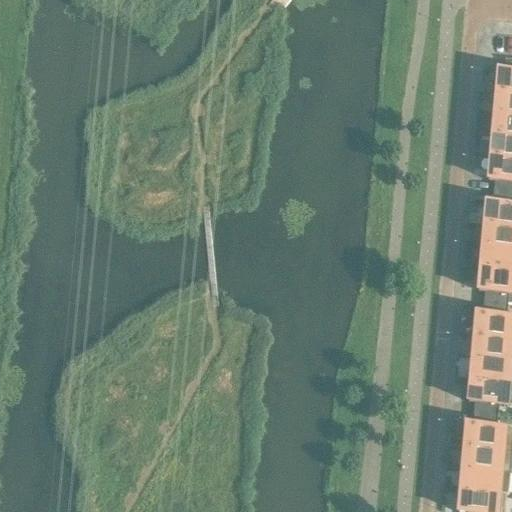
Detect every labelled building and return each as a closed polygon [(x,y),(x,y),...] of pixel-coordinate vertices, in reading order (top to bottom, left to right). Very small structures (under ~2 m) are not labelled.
[(497,94),(497,95),(511,96),(511,61),(505,61),(505,62),(506,62),(505,73),(499,72),(498,85),(497,94)] [(495,116),(495,117),(511,118),(511,96),(497,95),(496,107),(495,116)] [(493,137),(493,138),(511,139),(511,118),(495,117),(494,128),(493,137)] [(491,159),(491,160),(511,161),(511,139),(493,138),(492,150),(491,159)] [(489,180),(489,182),(495,182),(494,194),(511,195),(511,161),(491,160),(490,171),(489,180)] [(485,226),(485,227),(511,229),(511,195),(494,194),(493,205),(487,204),(486,217),(485,226)] [(483,248),(483,249),(511,251),(511,229),(485,227),(484,239),(483,248)] [(481,269),(481,270),(511,273),(511,251),(483,249),(482,260),(481,269)] [(479,291),(479,293),(485,293),(484,304),(508,307),(509,295),(511,295),(511,273),(481,270),(480,282),(479,291)] [(476,326),(475,337),(511,340),(511,318),(507,318),(508,307),(484,304),(483,316),(477,315),(477,317),(476,326)] [(474,347),(473,359),(511,362),(511,340),(475,337),(475,338),(474,347)] [(472,369),(471,380),(511,384),(511,362),(473,359),(473,360),(472,369)] [(470,390),(469,403),(475,404),(474,415),(498,417),(499,406),(511,407),(511,384),(471,380),(471,381),(470,390)] [(466,437),(465,448),(511,452),(511,429),(497,428),(498,417),(474,415),(473,426),(467,426),(467,427),(466,437)] [(464,458),(463,470),(511,474),(511,465),(511,452),(465,448),(465,449),(464,458)] [(462,479),(461,491),(507,495),(509,496),(511,474),(463,470),(462,479)] [(460,501),(459,511),(504,511),(507,495),(461,491),(461,492),(460,501)]
